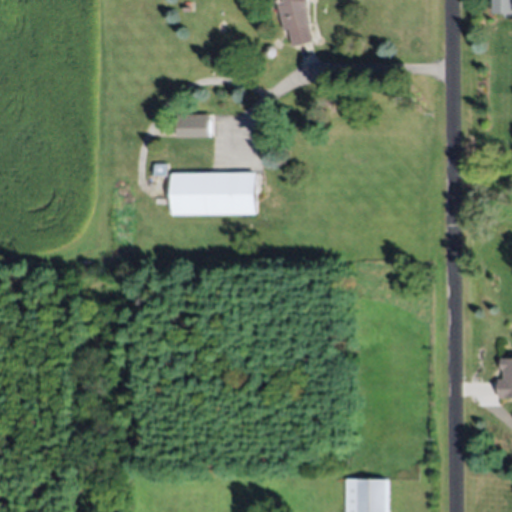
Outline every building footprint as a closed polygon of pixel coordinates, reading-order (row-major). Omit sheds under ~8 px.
[(308,0),(309,22),(313,41),(295,46),(290,30),(286,31),(278,0),(308,0)] [(511,0),(511,14),(499,16),(498,0),(511,0)] [(177,114),(209,114),(209,137),(177,137),(177,114)] [(153,163),(167,163),(167,178),(153,178),(153,163)] [(172,174),(256,174),(255,213),(172,213),(172,174)] [(511,358),(511,397),(498,398),(498,378),(504,378),(503,369),(501,369),(501,359),(511,358)] [(345,511),(346,477),(390,478),(389,511),(345,511)]
